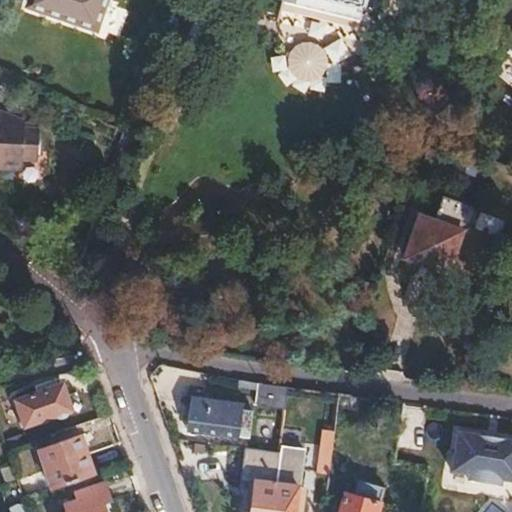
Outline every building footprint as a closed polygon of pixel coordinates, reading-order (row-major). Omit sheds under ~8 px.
[(29,0),(29,2),(97,24),(104,0),(29,0)] [(298,41),(282,65),(311,85),(328,61),(298,41)] [(0,110),(0,165),(24,168),(24,159),(38,160),(39,129),(26,128),(26,121),(0,110)] [(124,128),(87,239),(98,243),(137,123),(127,120),(124,128)] [(416,216),(405,259),(449,269),(459,227),(466,223),(469,209),(465,202),(435,194),(429,219),(416,216)] [(63,384),(16,400),(25,426),(54,416),(58,419),(63,419),(68,416),(71,410),(81,406),(76,393),(67,396),(63,384)] [(259,384),(256,407),(285,410),(287,388),(259,384)] [(193,396),(188,430),(248,436),(252,409),(241,408),(242,402),(193,396)] [(511,439),(457,430),(451,470),(468,473),(467,478),(500,483),(501,478),(511,480),(511,439)] [(81,436),(40,450),(52,487),(94,473),(81,436)] [(280,452),(272,511),(302,511),(305,488),(299,487),(303,449),(280,447),(280,452)] [(225,460),(223,474),(246,476),(245,479),(255,481),(251,511),(272,511),(280,452),(243,448),(241,461),(225,460)] [(12,466),(2,470),(6,482),(17,478),(12,466)] [(345,493),(340,511),(375,511),(383,484),(360,478),(355,495),(345,493)] [(67,511),(106,511),(104,505),(112,503),(105,484),(76,494),(78,500),(65,505),(67,511)] [(46,489),(26,496),(30,509),(50,501),(46,489)]
